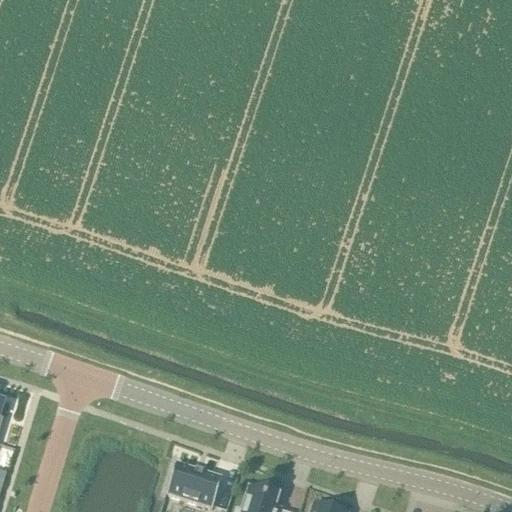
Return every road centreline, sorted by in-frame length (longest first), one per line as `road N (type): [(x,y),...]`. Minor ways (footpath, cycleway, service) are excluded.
road 1 (residential): [(511,510),(312,456),(81,374)]
road 2 (residential): [(37,511),(81,374)]
